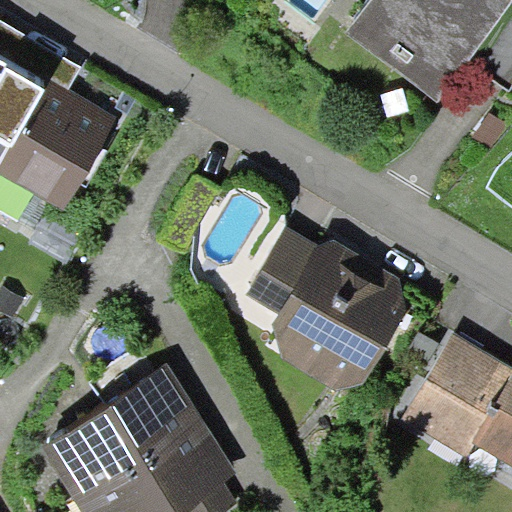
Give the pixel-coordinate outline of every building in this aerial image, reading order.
[(511,1),(511,0),(370,0),(345,33),(438,102),(511,1)] [(101,147),(118,118),(69,90),(83,67),(0,19),(0,173),(64,210),(80,182),(101,147)] [(109,151),(101,147),(80,182),(88,187),(109,151)] [(221,189),(195,174),(159,237),(186,252),(221,189)] [(280,311),(318,243),(286,226),(248,293),(280,311)] [(336,238),(318,243),(280,311),(274,321),(285,358),(338,390),(364,381),(409,312),(401,278),(336,238)] [(493,405),(511,373),(511,366),(452,332),(402,419),(466,456),(474,442),(472,441),(488,414),(485,412),(490,404),(493,405)] [(41,448),(78,505),(205,423),(167,366),(41,448)] [(511,464),(511,373),(493,405),(490,404),(485,412),(488,414),(472,441),(474,442),(511,464)] [(238,473),(205,423),(78,505),(83,511),(224,511),(238,503),(225,482),(238,473)]
